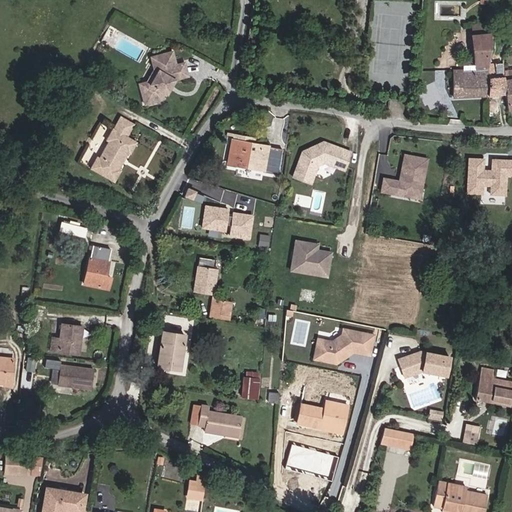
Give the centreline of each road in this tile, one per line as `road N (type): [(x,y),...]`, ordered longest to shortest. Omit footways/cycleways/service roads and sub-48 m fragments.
road 1 (residential): [(232,100),(138,254),(106,405)]
road 2 (residential): [(511,133),(232,100)]
road 3 (unclassified): [(106,405),(308,511)]
road 4 (track): [(138,254),(0,169)]
road 5 (residential): [(106,405),(102,422),(57,435),(0,437)]
